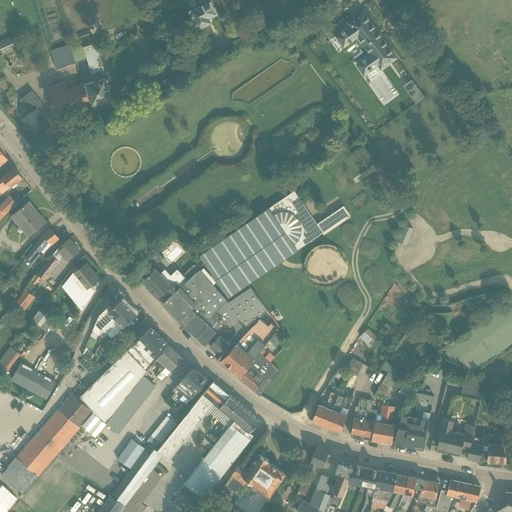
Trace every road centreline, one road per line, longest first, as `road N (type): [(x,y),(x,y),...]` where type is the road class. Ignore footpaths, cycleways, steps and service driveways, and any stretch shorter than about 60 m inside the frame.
road 1 (tertiary): [(498,477),(359,451),(250,399),(117,272),(0,124)]
road 2 (track): [(295,0),(24,155)]
